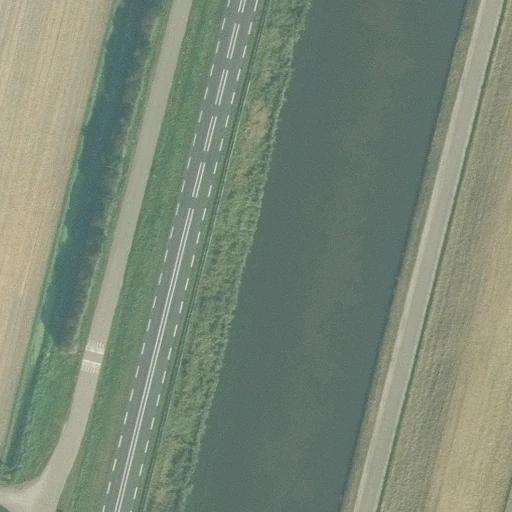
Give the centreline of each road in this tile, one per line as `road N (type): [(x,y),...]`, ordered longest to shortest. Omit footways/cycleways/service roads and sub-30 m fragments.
road 1 (unclassified): [(48,511),(79,430),(185,0)]
road 2 (unclassified): [(364,511),(493,0)]
road 3 (primary): [(116,511),(243,0)]
